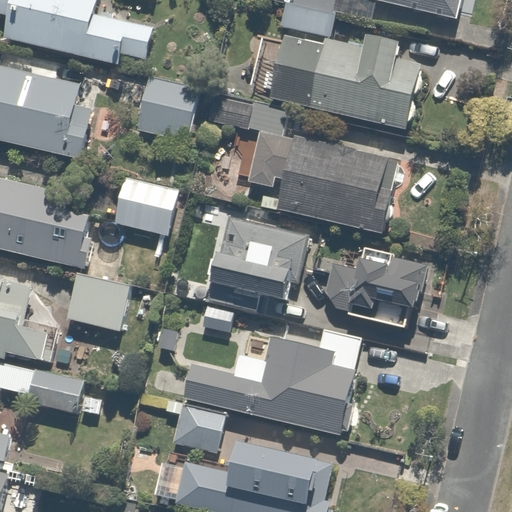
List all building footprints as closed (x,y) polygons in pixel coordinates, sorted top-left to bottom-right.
[(0,0),(0,21),(18,26),(13,47),(132,77),(135,65),(159,71),(168,38),(109,24),(115,1),(111,0),(0,0)] [(168,0),(123,0),(166,10),(168,0)] [(345,0),(301,0),(297,16),(338,27),(345,0)] [(470,0),(361,0),(360,4),(463,29),(470,0)] [(285,101),(283,108),(425,144),(441,79),(408,71),(413,53),(376,44),(372,60),(333,50),(331,57),(270,42),(257,94),(285,101)] [(110,100),(0,73),(0,149),(92,172),(110,100)] [(209,95),(157,84),(145,139),(198,150),(209,95)] [(411,177),(295,148),(303,117),(220,96),(212,127),(266,141),(253,192),(297,203),(292,223),(393,249),(411,177)] [(48,195),(0,183),(0,253),(91,276),(99,243),(40,228),(48,195)] [(191,197),(131,184),(121,232),(180,244),(191,197)] [(234,219),(232,229),(217,299),(279,313),(280,306),(299,310),(312,253),(282,246),(285,230),(234,219)] [(442,272),(366,256),(363,267),(361,267),(358,267),(356,267),(354,268),(352,268),(350,269),(348,270),(346,271),(344,272),(342,273),(341,275),(339,277),(338,278),(337,280),(336,282),(335,284),(334,287),(334,289),(333,291),(333,293),(333,295),(334,298),(334,300),(335,302),(336,304),(337,306),(338,308),(339,310),(340,311),(342,313),(344,314),(346,316),(348,317),(350,318),(352,318),(350,327),(414,341),(419,320),(431,323),(442,272)] [(142,292),(83,279),(73,327),(131,340),(142,292)] [(0,364),(56,375),(63,339),(30,333),(38,293),(0,285),(0,364)] [(245,322),(212,315),(208,336),(240,343),(245,322)] [(184,339),(164,335),(160,359),(179,363),(184,339)] [(201,371),(193,406),(235,416),(358,445),(373,383),(340,375),(344,359),(273,342),(267,368),(245,363),(241,380),(201,371)] [(93,387),(3,368),(0,381),(0,394),(87,413),(93,387)] [(0,439),(0,435),(8,402),(9,397),(0,395),(0,471),(14,475),(21,444),(0,439)] [(171,420),(185,423),(179,449),(225,460),(235,416),(193,406),(189,405),(175,402),(171,420)] [(345,469),(243,442),(231,485),(249,490),(243,511),(345,511),(334,509),(345,469)] [(15,511),(22,486),(0,480),(0,511),(15,511)] [(143,511),(144,506),(120,501),(118,511),(143,511)]
